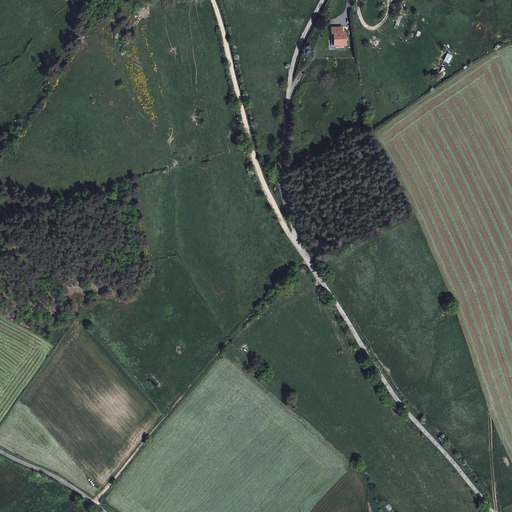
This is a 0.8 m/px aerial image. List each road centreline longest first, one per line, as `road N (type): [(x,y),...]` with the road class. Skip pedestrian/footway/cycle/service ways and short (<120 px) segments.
road 1 (unclassified): [(309,262),(404,408),(492,511)]
road 2 (track): [(214,0),(258,169),(309,262)]
road 3 (track): [(322,0),(290,78),(280,218)]
road 4 (unclassified): [(112,511),(0,450)]
